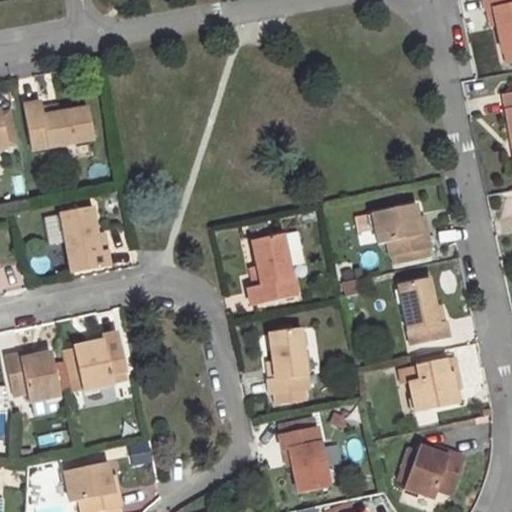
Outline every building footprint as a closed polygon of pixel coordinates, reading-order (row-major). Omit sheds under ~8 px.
[(501,19),(505,41),(509,67),(511,66),(511,1),(487,7),(490,21),(501,19)] [(501,19),(490,21),(494,43),(505,41),(501,19)] [(92,110),(66,115),(50,118),(48,107),(47,99),(34,100),(42,149),(96,139),(92,110)] [(64,103),(48,107),(50,118),(66,115),(64,103)] [(0,155),(14,153),(5,109),(0,110),(0,155)] [(419,206),(381,215),(385,238),(396,236),(400,251),(434,242),(431,227),(424,229),(419,206)] [(121,261),(118,248),(106,251),(103,235),(97,209),(53,219),(60,247),(76,243),(83,270),(121,261)] [(356,218),(359,243),(373,242),(370,216),(356,218)] [(115,232),(103,235),(106,251),(118,248),(115,232)] [(270,245),(274,264),(278,283),(265,287),(268,304),(310,294),(297,238),(270,245)] [(261,268),(265,287),(278,283),(274,264),(261,268)] [(441,317),(439,305),(433,279),(407,284),(418,341),(453,334),(450,315),(441,317)] [(441,317),(450,315),(448,303),(439,305),(441,317)] [(282,335),(285,362),(288,378),(276,380),(278,396),(318,390),(309,332),(282,335)] [(93,339),(78,342),(86,381),(101,378),(103,390),(132,383),(122,340),(95,346),(93,339)] [(42,358),(18,364),(28,405),(53,400),(51,389),(60,387),(52,347),(40,349),(42,358)] [(274,364),(276,380),(288,378),(285,362),(274,364)] [(465,381),(461,363),(424,371),(427,390),(418,392),(424,419),(465,411),(460,382),(465,381)] [(281,439),(285,459),(298,457),(300,472),(303,497),(331,493),(322,433),(281,439)] [(451,465),(425,454),(409,495),(435,506),(440,496),(455,502),(472,461),(456,454),(451,465)] [(287,474),(300,472),(298,457),(285,459),(287,474)] [(113,468),(73,476),(78,502),(92,500),(94,511),(127,504),(125,492),(119,494),(113,468)]
